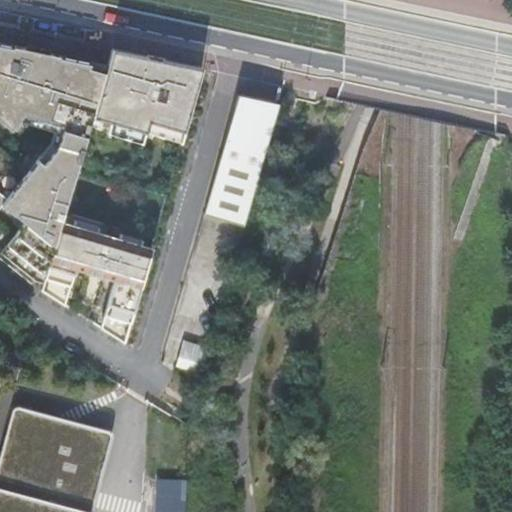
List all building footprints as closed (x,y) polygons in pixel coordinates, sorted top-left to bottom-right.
[(39,159),(7,198),(0,192),(0,209),(2,207),(24,224),(0,255),(0,260),(32,285),(35,282),(43,285),(61,223),(71,190),(71,189),(72,186),(73,181),(77,169),(79,162),(80,160),(81,155),(93,117),(100,93),(109,65),(20,47),(0,42),(0,120),(12,130),(20,121),(24,115),(64,126),(58,145),(44,163),(39,159)] [(152,59),(113,51),(109,65),(100,93),(93,117),(110,123),(145,133),(148,122),(183,133),(185,125),(188,112),(190,108),(191,105),(192,100),(195,90),(201,70),(177,65),(152,59)] [(243,226),(277,104),(236,95),(231,116),(220,153),(206,215),(243,226)] [(24,115),(20,121),(55,131),(52,143),(39,159),(44,163),(58,145),(64,126),(24,115)] [(183,133),(148,122),(145,133),(180,144),(180,141),(182,135),(183,133)] [(145,133),(110,123),(107,134),(141,145),(145,133)] [(98,228),(74,221),(72,226),(83,229),(97,233),(98,228)] [(61,223),(43,285),(41,292),(64,306),(75,268),(114,280),(100,328),(123,343),(133,308),(150,248),(140,246),(118,239),(97,233),(83,229),(72,226),(61,223)] [(142,241),(119,234),(118,239),(140,246),(142,241)] [(180,363),(200,366),(203,342),(184,339),(180,363)] [(85,511),(109,424),(11,398),(0,439),(0,511),(85,511)] [(186,511),(187,475),(160,475),(158,511),(186,511)]
